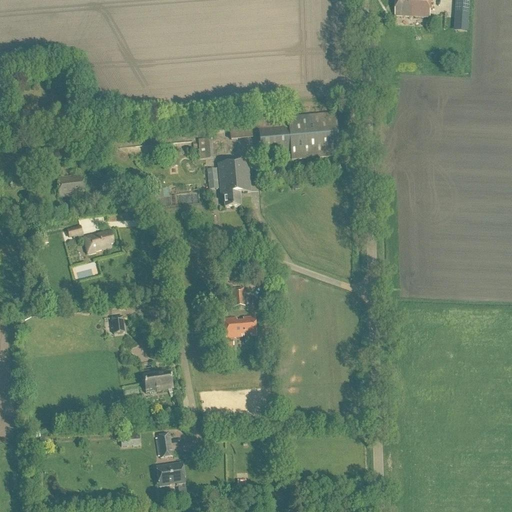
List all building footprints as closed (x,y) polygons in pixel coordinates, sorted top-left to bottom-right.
[(395,0),(394,19),(430,20),(430,0),(402,0),(403,1),(395,0)] [(458,0),(456,30),(468,30),(469,0),(458,0)] [(257,121),(260,155),(290,152),(291,161),(339,157),(335,115),(287,119),(286,112),(280,113),(280,119),(257,121)] [(213,160),(211,140),(197,140),(199,161),(213,160)] [(177,158),(168,158),(169,170),(178,169),(177,158)] [(221,196),(222,196),(224,210),(240,208),(238,196),(251,194),(248,163),(218,166),(221,196)] [(207,172),(208,192),(218,191),(217,171),(207,172)] [(85,193),(84,180),(78,181),(78,177),(57,179),(59,199),(79,198),(79,194),(85,193)] [(71,235),(73,241),(83,238),(81,232),(71,235)] [(113,246),(109,233),(83,240),(87,256),(111,250),(110,247),(113,246)] [(46,238),(34,240),(36,248),(44,247),(43,243),(47,242),(46,238)] [(242,289),(230,290),(231,309),(244,308),(242,289)] [(110,319),(112,336),(124,334),(122,318),(110,319)] [(252,322),(251,319),(243,319),(244,322),(237,323),(236,320),(224,321),(226,340),(257,337),(256,322),(252,322)] [(142,378),(144,392),(154,390),(154,392),(171,389),(168,373),(142,378)] [(137,445),(136,433),(118,435),(119,447),(137,445)] [(157,439),(160,461),(173,460),(170,437),(157,439)] [(157,469),(159,488),(185,485),(183,466),(157,469)]
